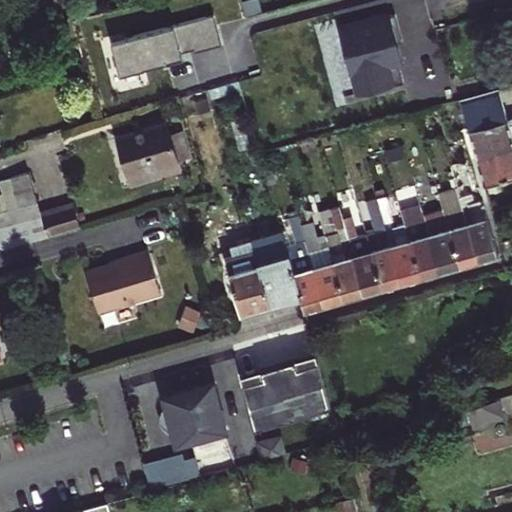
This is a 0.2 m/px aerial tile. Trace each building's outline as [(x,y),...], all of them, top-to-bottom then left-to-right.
[(43,0),(49,20),(67,15),(62,0),(43,0)] [(194,52),(221,44),(213,14),(111,42),(120,75),(167,63),(167,66),(184,61),(181,52),(180,48),(192,45),(193,49),(194,52)] [(366,22),(339,29),(356,95),(404,83),(399,64),(403,63),(402,60),(398,42),(400,42),(403,41),(396,14),(366,22)] [(208,88),(211,98),(240,89),(238,80),(208,88)] [(511,86),(502,89),(504,103),(511,101),(511,86)] [(511,115),(505,117),(498,89),(460,99),(476,155),(511,145),(511,115)] [(417,120),(443,113),(440,105),(415,111),(417,120)] [(117,135),(126,165),(174,151),(185,147),(180,129),(168,132),(165,122),(117,135)] [(316,138),(298,142),(301,152),(318,147),(316,138)] [(400,145),(384,150),(388,162),(404,158),(400,145)] [(511,145),(476,155),(485,184),(511,175),(511,145)] [(174,151),(175,157),(188,153),(185,147),(174,151)] [(174,151),(126,165),(130,176),(176,162),(175,157),(174,151)] [(456,187),(476,258),(486,255),(497,252),(481,197),(474,199),(463,161),(450,165),(456,187)] [(29,171),(0,179),(0,185),(7,210),(38,201),(35,192),(29,171)] [(382,185),(374,187),(377,197),(385,195),(382,185)] [(443,212),(458,263),(467,261),(476,258),(456,187),(437,192),(443,212)] [(439,268),(424,217),(417,193),(409,196),(410,201),(415,219),(405,223),(420,274),(429,271),(439,268)] [(392,218),(385,195),(377,197),(383,220),(392,218)] [(400,280),(385,228),(383,220),(377,197),(370,199),(371,206),(368,206),(375,231),(365,234),(380,286),(390,283),(400,280)] [(0,245),(1,250),(48,236),(41,215),(38,201),(7,210),(0,212),(0,245)] [(400,204),(405,223),(415,219),(410,201),(400,204)] [(350,204),(338,207),(345,232),(356,228),(350,204)] [(48,236),(79,227),(73,206),(41,215),(48,236)] [(361,291),(351,253),(345,232),(338,207),(337,206),(318,211),(324,233),(342,297),(352,294),(361,291)] [(443,212),(424,217),(439,268),(448,266),(458,263),(443,212)] [(305,239),(300,219),(299,215),(289,218),(296,242),(305,239)] [(342,297),(324,233),(315,236),(310,217),(300,219),(305,239),(324,303),(333,300),(342,297)] [(394,226),(392,218),(383,220),(385,228),(394,226)] [(420,274),(405,223),(394,226),(385,228),(400,280),(410,277),(420,274)] [(380,286),(365,234),(353,237),(357,252),(351,253),(361,291),(371,289),(380,286)] [(232,254),(254,247),(251,238),(230,245),(232,254)] [(324,303),(305,239),(296,242),(291,244),(285,245),(287,252),(299,294),(303,308),(324,303)] [(254,249),(258,260),(287,252),(285,245),(284,241),(254,249)] [(254,247),(232,254),(225,255),(242,311),(256,307),(270,303),(258,260),(254,249),(254,247)] [(287,252),(258,260),(270,303),(285,298),(299,294),(287,252)] [(121,273),(87,283),(99,323),(161,304),(148,261),(121,270),(121,273)] [(330,408),(315,354),(238,375),(253,430),(330,408)] [(226,432),(213,383),(163,397),(177,446),(226,432)] [(467,408),(472,424),(473,428),(483,425),(482,422),(504,416),(499,399),(467,408)] [(263,445),(267,458),(282,454),(278,441),(263,445)] [(146,463),(152,489),(192,478),(186,453),(146,463)] [(358,511),(353,495),(336,500),(339,511),(358,511)] [(107,511),(105,502),(66,511),(107,511)]
